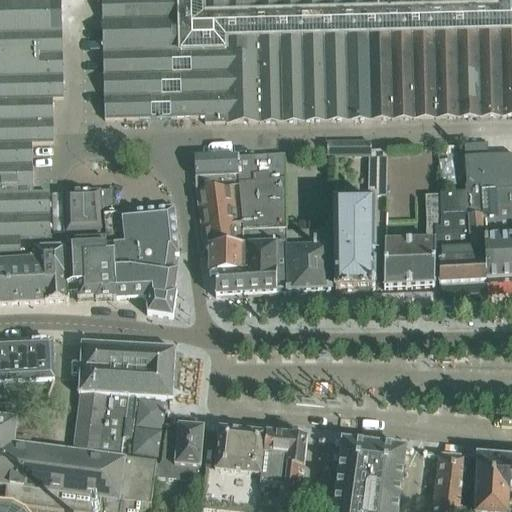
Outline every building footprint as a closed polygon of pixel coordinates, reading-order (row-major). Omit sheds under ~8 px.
[(511,0),(0,0),(0,307),(13,307),(12,305),(19,305),(20,306),(68,304),(68,294),(69,293),(66,250),(77,250),(77,236),(64,236),(64,238),(49,238),(48,194),(32,194),(31,146),(54,145),(54,143),(53,143),(52,101),(64,101),(64,99),(63,99),(60,2),(103,1),(103,22),(102,22),(102,24),(103,24),(104,54),(103,54),(103,56),(104,56),(105,76),(104,76),(104,78),(105,78),(105,98),(104,98),(104,100),(105,100),(106,120),(105,120),(105,122),(159,120),(205,119),(205,126),(226,125),(226,126),(511,118),(511,0)] [(387,199),(387,151),(371,152),(371,144),(327,144),(328,161),(368,160),(368,199),(387,199)] [(286,240),(286,234),(285,182),(286,182),(286,176),(285,156),(252,158),(254,178),(254,184),(239,186),(239,190),(243,227),(244,240),(244,275),(215,277),(216,299),(288,296),(286,240)] [(254,178),(252,158),(230,160),(230,157),(194,158),(196,194),(196,195),(220,192),(219,187),(232,186),(232,190),(239,190),(239,186),(254,184),(254,178)] [(243,227),(239,190),(232,190),(232,186),(219,187),(220,192),(196,195),(202,231),(238,227),(243,227)] [(441,196),(441,197),(442,219),(442,229),(436,229),(436,255),(441,254),(441,263),(439,263),(439,288),(487,285),(483,219),(480,188),(466,189),(466,194),(441,196)] [(113,192),(101,193),(102,209),(114,209),(113,192)] [(102,209),(101,193),(63,193),(64,236),(77,236),(106,235),(103,216),(102,209)] [(435,269),(436,255),(436,229),(442,229),(442,219),(441,197),(426,198),(428,219),(427,244),(420,244),(419,236),(406,237),(406,245),(385,246),(384,291),(434,289),(435,269)] [(333,205),(335,274),(336,294),(371,293),(372,293),(373,293),(374,293),(375,292),(375,291),(375,290),(375,289),(376,204),(333,205)] [(511,207),(497,208),(497,218),(483,219),(487,285),(511,283),(511,207)] [(179,257),(174,209),(103,216),(106,235),(106,249),(114,248),(116,302),(145,300),(147,317),(173,321),(177,294),(174,294),(177,272),(172,271),(174,257),(179,257)] [(239,248),(238,227),(202,231),(205,251),(210,251),(209,249),(239,248)] [(244,240),(243,227),(238,227),(239,248),(209,249),(210,251),(208,278),(215,277),(244,275),(244,240)] [(330,294),(330,274),(329,233),(286,234),(286,240),(288,296),(330,294)] [(106,249),(106,235),(77,236),(77,250),(66,250),(69,293),(77,293),(78,303),(95,302),(95,303),(116,302),(114,248),(106,249)] [(0,384),(54,382),(53,345),(49,345),(49,344),(32,345),(32,346),(0,347),(0,384)] [(107,398),(110,348),(81,346),(78,397),(80,397),(73,454),(121,460),(124,442),(110,441),(111,438),(110,438),(112,425),(104,424),(107,398)] [(172,402),(174,368),(175,352),(110,348),(107,398),(104,424),(112,425),(110,438),(111,438),(110,441),(124,442),(129,400),(172,402)] [(121,460),(73,454),(30,448),(31,442),(14,440),(17,421),(0,418),(0,487),(7,488),(4,505),(57,511),(150,511),(154,483),(156,467),(157,464),(121,460)] [(178,429),(165,428),(160,467),(156,467),(154,483),(200,486),(204,430),(178,428),(178,429)] [(258,511),(261,487),(266,437),(254,436),(254,442),(246,441),(246,435),(219,432),(215,474),(206,473),(202,511),(258,511)] [(289,440),(266,437),(261,487),(285,490),(284,501),(301,503),(307,441),(289,439),(289,440)] [(398,511),(405,455),(406,453),(343,445),(333,511),(398,511)] [(475,511),(478,462),(440,459),(437,478),(433,511),(475,511)] [(511,464),(478,462),(475,511),(508,511),(509,510),(511,510),(511,464)]
